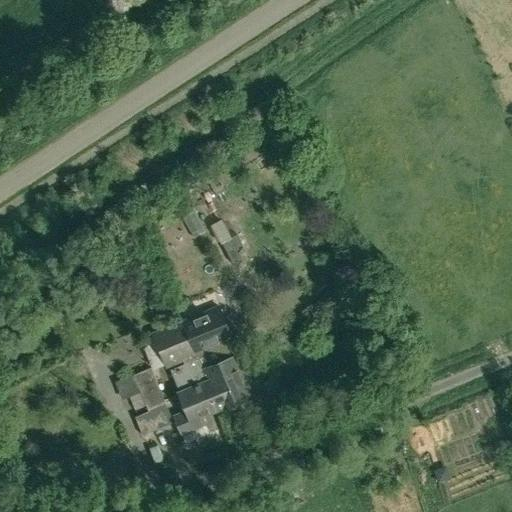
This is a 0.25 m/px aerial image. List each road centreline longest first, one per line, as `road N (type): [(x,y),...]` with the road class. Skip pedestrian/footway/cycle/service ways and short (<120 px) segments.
road 1 (unclassified): [(129,511),(511,359)]
road 2 (unclassified): [(0,190),(293,0)]
